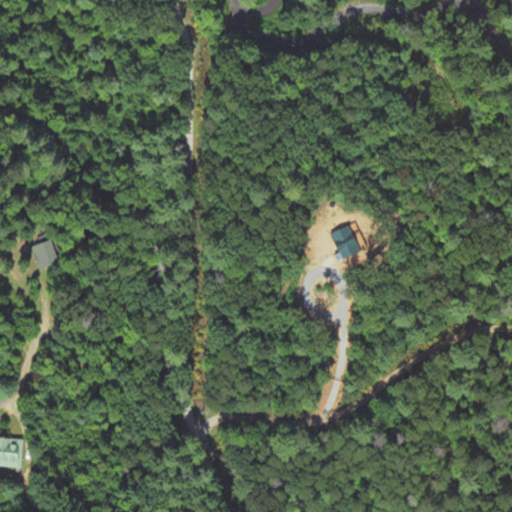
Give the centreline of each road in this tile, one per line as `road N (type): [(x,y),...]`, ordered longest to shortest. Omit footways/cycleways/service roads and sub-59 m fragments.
road 1 (residential): [(191,427),(181,343),(188,65),(172,0)]
road 2 (residential): [(191,427),(237,416),(321,420),(438,345),(478,329),(511,329)]
